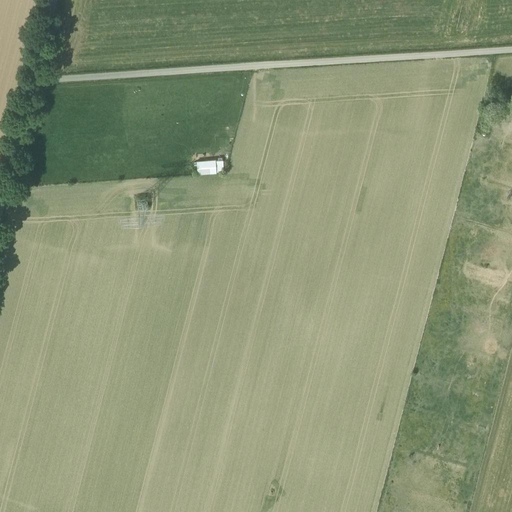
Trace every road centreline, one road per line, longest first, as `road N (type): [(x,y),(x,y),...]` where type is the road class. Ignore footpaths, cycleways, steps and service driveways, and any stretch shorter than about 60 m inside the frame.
road 1 (unclassified): [(511,49),(32,80)]
road 2 (unclassified): [(0,202),(32,80)]
